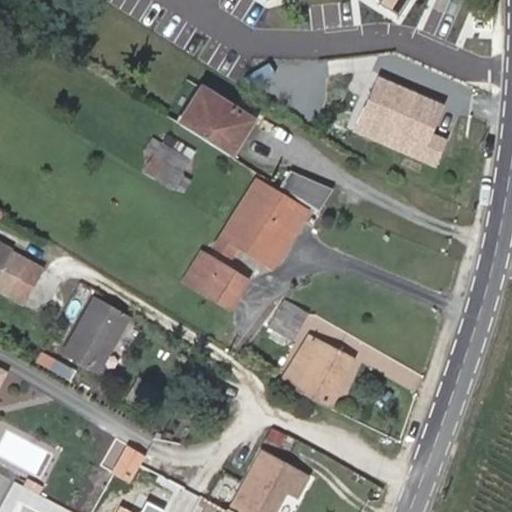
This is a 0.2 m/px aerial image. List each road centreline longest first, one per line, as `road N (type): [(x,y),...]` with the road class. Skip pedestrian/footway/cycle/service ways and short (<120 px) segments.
road 1 (tertiary): [(409,511),(488,285),(511,163)]
road 2 (residential): [(511,70),(472,67),(398,39),(250,42),(179,0)]
